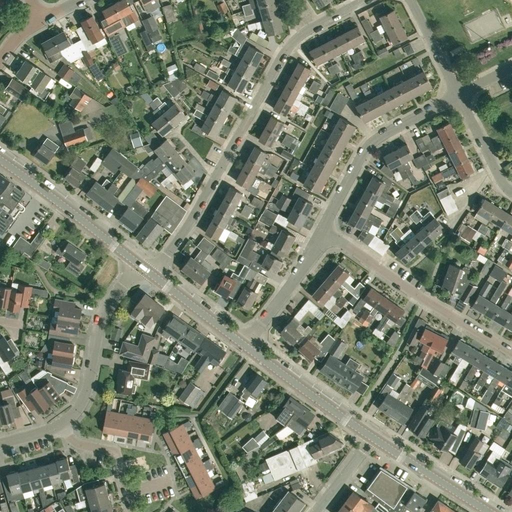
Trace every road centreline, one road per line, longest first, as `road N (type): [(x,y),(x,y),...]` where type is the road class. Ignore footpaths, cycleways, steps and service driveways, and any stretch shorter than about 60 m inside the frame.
road 1 (residential): [(151,275),(297,36),(366,0)]
road 2 (residential): [(511,349),(321,230)]
road 3 (residential): [(457,95),(364,149),(321,230)]
road 4 (residential): [(137,263),(107,303),(88,388),(64,424)]
road 5 (tertiary): [(137,263),(0,161)]
road 6 (tertiary): [(371,438),(243,344)]
road 7 (residential): [(321,230),(243,344)]
road 8 (tertiary): [(488,511),(371,438)]
